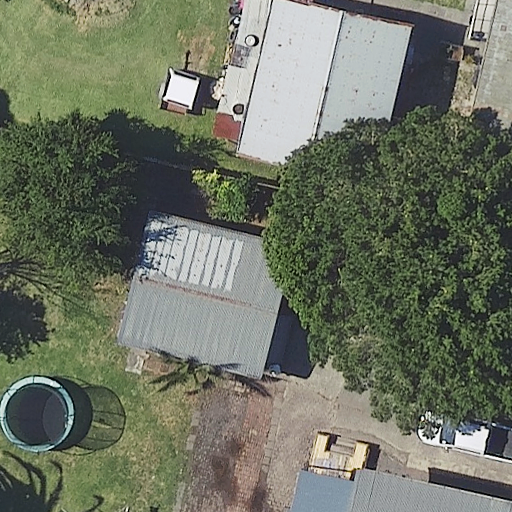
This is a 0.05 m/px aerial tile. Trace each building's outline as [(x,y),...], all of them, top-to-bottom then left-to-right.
[(394,10),(336,0),(235,0),(211,144),(367,171),(394,10)] [(511,0),(481,0),(445,159),(511,174),(511,0)] [(278,238),(133,201),(100,332),(245,368),(278,238)] [(511,511),(511,496),(343,457),(330,511),(511,511)] [(10,511),(26,467),(0,458),(0,511),(10,511)]
